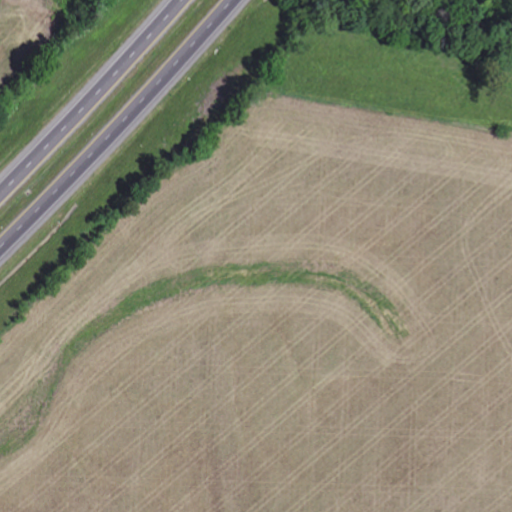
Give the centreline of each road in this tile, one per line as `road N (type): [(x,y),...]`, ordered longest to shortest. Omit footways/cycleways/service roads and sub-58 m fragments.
road 1 (motorway): [(0,249),(236,0)]
road 2 (motorway): [(178,0),(0,189)]
